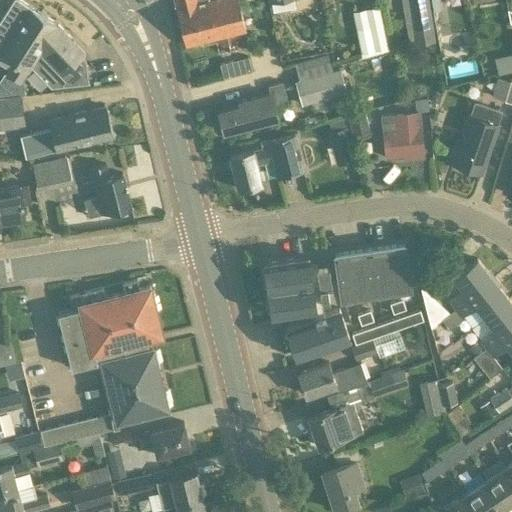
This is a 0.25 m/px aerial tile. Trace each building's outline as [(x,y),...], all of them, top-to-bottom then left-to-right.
[(50,86),(88,83),(86,68),(77,59),(84,52),(72,40),(75,38),(54,16),(28,0),(11,0),(0,18),(0,52),(13,61),(5,73),(19,82),(30,66),(50,86)] [(174,0),(177,8),(212,0),(174,0)] [(237,0),(212,0),(177,8),(186,45),(201,41),(202,45),(216,41),(219,51),(249,44),(237,0)] [(407,0),(412,28),(432,24),(428,0),(407,0)] [(352,9),(361,54),(386,48),(377,4),(352,9)] [(293,62),(297,76),(331,66),(327,53),(293,62)] [(252,70),(249,56),(220,63),(224,77),(252,70)] [(331,66),(297,76),(298,79),(294,80),(301,103),(346,90),(340,67),(331,69),(331,66)] [(274,105),(287,102),(282,82),(267,86),(269,93),(237,102),(238,106),(218,111),(224,132),(277,118),(274,105)] [(0,128),(23,126),(20,95),(0,97),(0,128)] [(472,105),(469,114),(451,162),(480,173),(498,124),(496,124),(500,115),(496,109),(478,102),(472,105)] [(56,149),(111,135),(104,105),(49,119),(51,128),(20,135),(25,158),(56,150),(56,149)] [(355,138),(371,134),(365,110),(349,114),(355,138)] [(403,158),(423,156),(418,111),(393,114),(394,129),(382,130),(385,157),(403,155),(403,158)] [(334,147),(349,143),(345,127),(330,131),(334,147)] [(277,176),(303,169),(294,132),(267,139),(277,176)] [(256,164),(272,160),(266,139),(259,141),(260,147),(230,154),(238,188),(261,182),(256,164)] [(39,190),(74,182),(69,157),(34,164),(39,190)] [(93,215),(130,205),(121,172),(108,176),(105,163),(89,167),(97,198),(89,200),(93,215)] [(0,220),(24,217),(19,185),(0,188),(0,220)] [(404,244),(384,247),(391,289),(410,286),(404,244)] [(374,291),(391,289),(384,247),(367,249),(374,291)] [(374,291),(367,249),(350,252),(357,294),(374,291)] [(340,296),(357,294),(350,252),(333,254),(340,296)] [(307,256),(264,262),(271,314),(315,308),(307,256)] [(456,311),(494,282),(476,260),(452,279),(462,291),(448,301),(456,311)] [(326,283),(330,282),(327,263),(315,264),(320,297),(328,296),(326,283)] [(433,296),(450,279),(439,269),(423,286),(433,296)] [(68,295),(71,305),(72,309),(57,312),(71,367),(102,360),(116,419),(167,406),(167,403),(169,403),(165,388),(163,388),(157,363),(159,363),(155,348),(153,348),(152,346),(148,347),(146,337),(161,333),(155,307),(157,306),(153,290),(151,290),(149,285),(139,287),(136,278),(122,282),(124,291),(105,295),(102,286),(68,295)] [(483,319),(507,300),(494,282),(456,311),(460,317),(474,307),(483,319)] [(401,299),(395,301),(399,311),(405,308),(401,299)] [(485,349),(511,328),(511,305),(507,300),(483,319),(492,330),(479,341),(485,349)] [(389,303),(392,313),(399,311),(395,301),(389,303)] [(294,349),(296,355),(348,337),(338,308),(286,326),(288,331),(284,333),(291,351),(294,349)] [(363,312),(367,322),(373,320),(369,310),(363,312)] [(412,312),(416,322),(423,319),(419,310),(412,312)] [(363,312),(357,314),(360,324),(367,322),(363,312)] [(416,322),(412,312),(405,314),(409,324),(416,322)] [(405,314),(399,317),(402,327),(409,324),(405,314)] [(395,329),(402,327),(399,317),(392,319),(395,329)] [(392,319),(385,321),(389,331),(395,329),(392,319)] [(385,321),(378,324),(382,334),(389,331),(385,321)] [(382,334),(378,324),(372,326),(375,336),(382,334)] [(365,329),(368,338),(375,336),(372,326),(365,329)] [(511,355),(511,328),(485,349),(474,358),(480,366),(505,347),(511,355)] [(365,329),(358,331),(361,341),(368,338),(365,329)] [(355,343),(361,341),(358,331),(351,333),(355,343)] [(356,359),(377,352),(371,338),(350,345),(356,359)] [(11,340),(0,341),(0,364),(14,361),(11,340)] [(337,391),(366,381),(360,362),(344,367),(331,371),(328,362),(298,372),(305,394),(335,384),(337,391)] [(368,380),(373,396),(397,388),(392,371),(381,375),(368,380)] [(436,379),(420,382),(427,414),(443,411),(436,379)] [(368,380),(366,381),(337,391),(326,395),(331,408),(308,416),(319,446),(362,430),(352,403),(373,396),(368,380)] [(442,404),(457,401),(453,381),(438,384),(442,404)] [(497,409),(511,401),(511,395),(506,387),(490,398),(497,409)] [(0,437),(15,433),(9,410),(23,406),(19,393),(0,397),(0,437)] [(456,405),(448,410),(462,431),(470,426),(456,405)] [(43,445),(109,429),(116,427),(119,426),(119,425),(114,426),(110,412),(39,430),(43,445)] [(509,425),(504,417),(483,430),(489,439),(509,425)] [(156,454),(190,446),(183,421),(151,429),(151,430),(135,434),(138,447),(153,443),(156,454)] [(129,424),(116,427),(109,429),(112,441),(132,436),(129,424)] [(19,452),(34,448),(42,446),(38,430),(15,436),(19,452)] [(489,439),(483,430),(462,444),(468,453),(489,439)] [(42,446),(34,448),(38,464),(63,458),(59,442),(42,446)] [(468,453),(462,444),(442,458),(448,467),(468,453)] [(101,450),(110,476),(124,471),(114,445),(101,450)] [(322,469),(325,480),(322,482),(319,487),(321,492),(326,495),(330,494),(335,509),(363,500),(358,485),(365,483),(358,462),(362,461),(357,447),(334,455),(337,464),(322,469)] [(448,467),(442,458),(420,472),(427,481),(448,467)] [(0,467),(0,493),(31,485),(24,461),(0,467)] [(85,482),(107,477),(104,463),(82,467),(85,482)] [(486,480),(503,507),(511,501),(511,474),(507,466),(486,480)] [(176,505),(203,498),(196,470),(156,480),(163,508),(176,505)] [(404,497),(422,489),(414,471),(396,479),(404,497)] [(144,475),(113,477),(114,490),(144,488),(144,475)] [(465,494),(476,511),(496,511),(503,507),(486,480),(465,494)] [(31,485),(0,493),(0,511),(27,511),(50,506),(47,495),(34,498),(31,485)] [(106,487),(66,495),(68,506),(108,499),(106,487)] [(392,504),(394,511),(417,511),(432,507),(427,492),(392,504)] [(476,511),(465,494),(444,509),(445,511),(476,511)] [(176,505),(163,508),(163,511),(206,511),(203,498),(176,505)]
